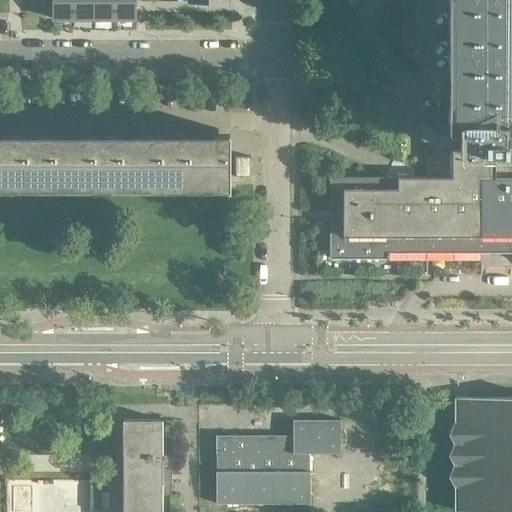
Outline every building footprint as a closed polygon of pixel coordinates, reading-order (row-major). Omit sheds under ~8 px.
[(74,18),(73,0),(52,0),(52,18),(74,18)] [(94,18),(94,0),(73,0),(74,18),(94,18)] [(114,18),(114,0),(94,0),(94,18),(114,18)] [(114,0),(114,18),(136,18),(136,2),(135,0),(114,0)] [(330,176),(330,249),(317,250),(317,275),(427,275),(427,252),(511,251),(511,176),(495,176),(495,150),(511,149),(511,0),(449,0),(450,124),(449,126),(460,126),(460,149),(453,149),(453,176),(330,176)] [(0,183),(229,183),(229,132),(0,131),(0,183)] [(251,155),(235,155),(235,176),(251,176),(251,155)] [(454,421),(449,432),(453,442),(449,453),(453,463),(448,474),(454,485),(454,486),(454,509),(482,509),(482,510),(482,511),(511,511),(511,396),(455,397),(455,420),(454,421)] [(162,511),(162,497),(162,419),(123,419),(123,511),(162,511)] [(217,453),(217,470),(216,470),(217,503),(310,503),(310,471),(309,470),(309,452),(339,452),(339,453),(340,453),(340,419),(293,419),(292,436),(278,436),(278,435),(216,435),(216,452),(217,453)] [(102,488),(102,486),(102,480),(90,480),(90,486),(90,488),(90,509),(101,509),(101,488),(102,488)]
